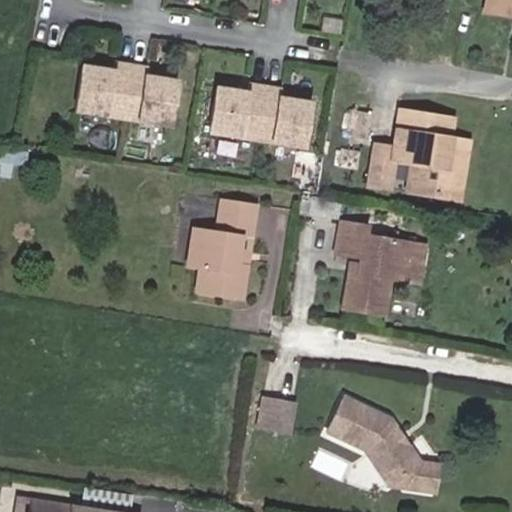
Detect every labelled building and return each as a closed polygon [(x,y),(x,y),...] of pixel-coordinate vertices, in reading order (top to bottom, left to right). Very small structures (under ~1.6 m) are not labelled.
[(511,0),(484,0),(484,3),(511,8),(511,0)] [(112,62),(111,71),(78,66),(71,110),(103,115),(119,117),(134,120),(166,125),(173,80),(142,75),(143,67),(127,65),(112,62)] [(246,92),(214,87),(208,131),(240,136),(270,141),(302,146),(309,101),(276,96),(277,88),(263,86),(247,83),(246,92)] [(428,186),(427,194),(447,197),(453,165),(443,164),(448,138),(451,120),(399,112),(393,148),(373,145),(367,184),(388,187),(392,160),(411,164),(407,182),(428,186)] [(458,140),(448,138),(443,164),(453,165),(458,140)] [(458,140),(453,165),(447,197),(458,199),(467,141),(458,140)] [(407,182),(406,190),(427,194),(428,186),(407,182)] [(235,263),(240,236),(250,238),(255,206),(220,200),(214,232),(193,228),(186,266),(199,268),(194,291),(239,299),(245,265),(235,263)] [(386,277),(408,281),(415,243),(364,235),(365,225),(338,221),(333,254),(357,258),(356,265),(354,273),(345,271),(338,308),(379,315),(386,277)] [(250,238),(240,236),(235,263),(245,265),(250,238)] [(417,282),(423,245),(415,243),(408,281),(417,282)] [(356,265),(346,263),(345,271),(354,273),(356,265)] [(289,421),(277,419),(279,402),(262,399),(257,429),(287,434),(289,421)] [(376,441),(378,433),(372,424),(327,401),(310,435),(346,453),(355,458),(362,469),(358,472),(369,490),(380,483),(386,493),(414,498),(419,472),(401,469),(389,450),(382,449),(376,441)] [(289,421),(292,404),(279,402),(277,419),(289,421)] [(389,450),(378,433),(376,441),(382,449),(389,450)] [(346,453),(358,472),(362,469),(355,458),(346,453)] [(26,511),(127,511),(130,496),(82,488),(78,509),(28,501),(26,511)] [(15,499),(12,511),(26,511),(28,501),(15,499)]
